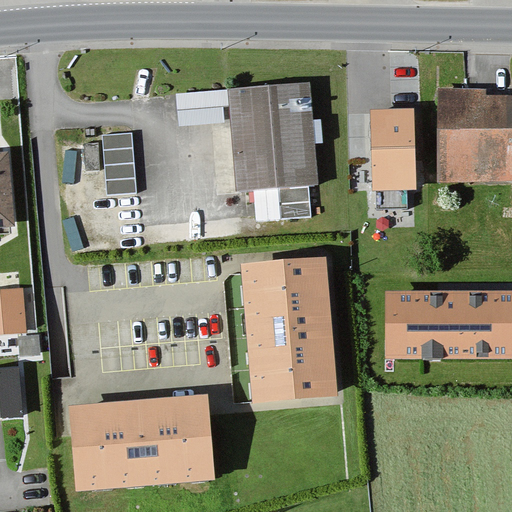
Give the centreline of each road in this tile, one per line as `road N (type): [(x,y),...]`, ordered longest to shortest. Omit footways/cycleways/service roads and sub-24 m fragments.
road 1 (secondary): [(0,29),(192,21),(511,26)]
road 2 (unknown): [(52,280),(192,275)]
